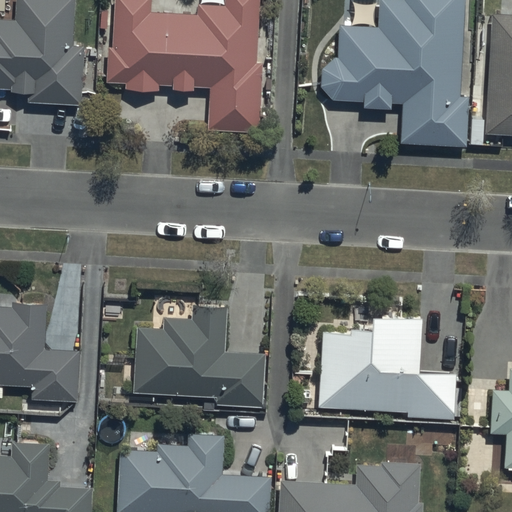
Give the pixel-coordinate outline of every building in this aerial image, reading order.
[(0,87),(10,88),(10,93),(29,94),(29,102),(83,104),(86,44),(75,43),(77,0),(17,0),(17,20),(0,19),(0,87)] [(151,0),(116,0),(115,46),(109,46),(107,82),(126,82),(126,90),(160,91),(160,85),(172,86),(172,89),(194,89),(194,86),(210,87),(208,129),(260,130),(262,63),(257,63),(258,0),(225,0),(226,4),(198,3),(197,12),(151,11),(151,0)] [(380,0),(379,28),(339,26),(339,56),(323,69),(323,87),(333,100),(366,101),(366,107),(392,109),(392,103),(403,103),(401,142),(468,145),(471,96),(462,96),(466,0),(380,0)] [(511,15),(490,15),(486,136),(511,136),(511,15)] [(0,397),(3,398),(4,386),(31,387),(31,398),(78,400),(80,351),(53,350),(47,344),(46,305),(13,305),(13,307),(0,307),(0,397)] [(165,329),(137,328),(136,394),(218,396),(218,404),(263,405),(264,354),(227,353),(228,306),(195,306),(194,318),(166,318),(165,329)] [(351,332),(323,331),(320,407),(408,411),(408,416),(456,418),(458,373),(421,372),(423,318),(375,316),(375,330),(351,329),(351,332)] [(511,370),(510,370),(509,391),(492,390),(490,433),(508,434),(506,467),(511,467),(511,370)] [(160,452),(120,450),(117,511),(269,511),(271,476),(222,474),(224,434),(189,433),(189,446),(160,445),(160,452)] [(11,455),(0,454),(0,511),(91,511),(92,487),(60,486),(60,479),(48,479),(50,443),(12,442),(11,455)] [(356,483),(280,479),(278,511),(424,511),(425,502),(419,502),(421,464),(381,462),(381,467),(357,466),(356,483)]
